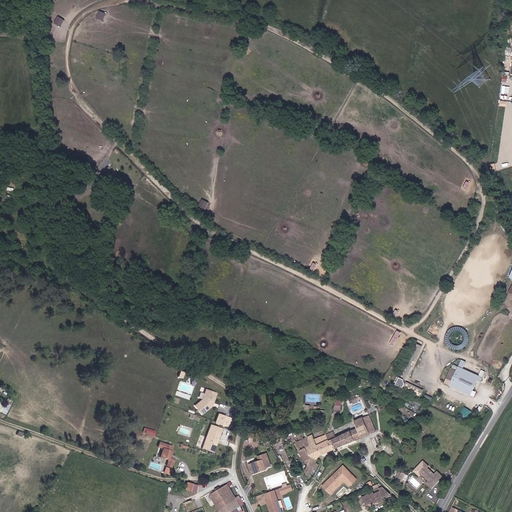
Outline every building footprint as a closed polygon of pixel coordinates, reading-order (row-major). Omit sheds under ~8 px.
[(100,10),(97,18),(104,20),(107,12),(100,10)] [(55,23),(62,26),(65,19),(59,15),(55,23)] [(202,198),(199,206),(206,209),(209,201),(202,198)] [(454,342),(450,342),(450,347),(469,347),(468,332),(457,332),(458,337),(453,337),(454,342)] [(416,350),(401,384),(405,386),(420,352),(416,350)] [(474,386),(476,381),(456,372),(454,376),(474,386)] [(470,395),(444,383),(442,388),(471,401),(473,397),(470,395)] [(403,389),(401,393),(418,401),(420,397),(403,389)] [(203,415),(212,407),(215,395),(205,392),(202,401),(196,408),(203,415)] [(2,396),(0,399),(0,410),(5,414),(12,402),(2,396)] [(461,413),(468,416),(471,409),(464,406),(461,413)] [(228,426),(231,418),(220,415),(218,423),(228,426)] [(357,425),(324,438),(327,445),(330,445),(334,452),(374,435),(367,419),(356,423),(357,425)] [(212,426),(207,445),(210,451),(217,453),(224,429),(212,426)] [(312,438),(307,440),(311,449),(307,451),(310,460),(316,463),(319,458),(334,452),(330,445),(327,445),(324,438),(324,437),(313,441),(312,438)] [(311,449),(307,440),(294,445),(302,464),(308,463),(300,473),(301,475),(300,477),(303,479),(305,476),(308,478),(311,472),(314,473),(318,466),(315,465),(316,463),(310,460),(307,451),(311,449)] [(176,451),(162,446),(161,451),(165,453),(163,462),(171,464),(170,470),(175,472),(178,462),(173,461),(176,451)] [(248,466),(251,474),(260,471),(261,473),(266,471),(262,461),(248,466)] [(427,470),(422,464),(413,474),(418,479),(420,477),(428,484),(426,486),(430,491),(441,480),(436,475),(433,478),(426,471),(427,470)] [(350,487),(358,479),(347,468),(345,470),(341,467),(323,485),(329,491),(342,479),(350,487)] [(403,477),(398,474),(393,484),(399,486),(403,477)] [(234,511),(239,508),(235,502),(228,494),(225,488),(209,500),(215,511),(234,511)] [(393,495),(386,488),(382,489),(383,492),(373,495),(372,492),(363,496),(366,504),(376,501),(376,503),(386,500),(386,497),(393,495)] [(273,493),(265,495),(266,501),(275,499),(273,493)] [(259,505),(265,503),(263,494),(257,495),(259,505)] [(454,511),(457,506),(459,507),(462,500),(456,498),(449,511),(454,511)] [(279,511),(275,499),(266,502),(269,511),(279,511)]
